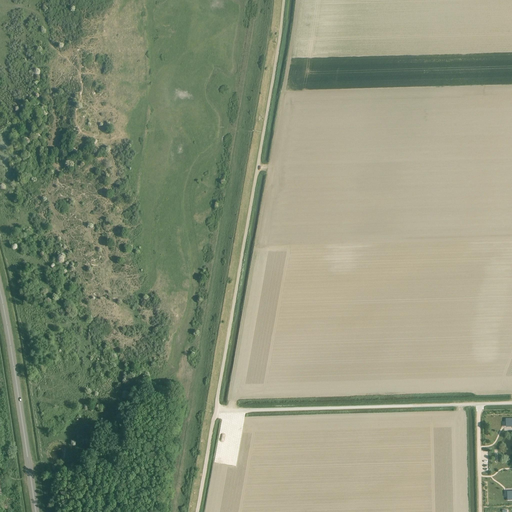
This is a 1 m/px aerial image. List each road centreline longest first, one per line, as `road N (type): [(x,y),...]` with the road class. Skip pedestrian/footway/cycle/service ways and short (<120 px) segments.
road 1 (unclassified): [(215,410),(284,0)]
road 2 (unclassified): [(215,410),(511,402)]
road 3 (tertiary): [(36,511),(0,295)]
